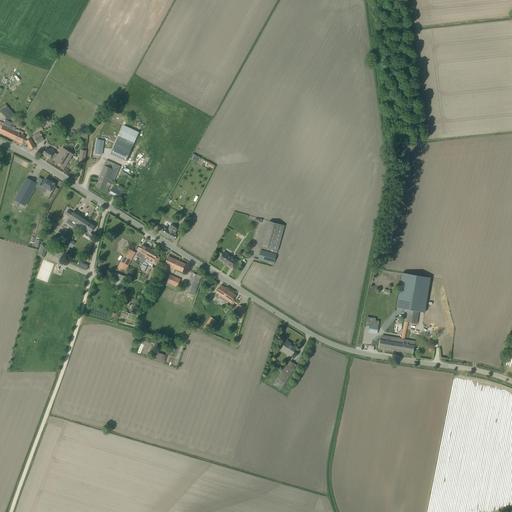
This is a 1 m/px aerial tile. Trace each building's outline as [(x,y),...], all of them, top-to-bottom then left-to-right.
[(16,79),(8,86),(10,89),(18,82),(16,79)] [(0,111),(8,120),(14,114),(5,104),(0,109),(0,111)] [(101,131),(111,138),(121,124),(110,117),(101,131)] [(0,133),(14,140),(17,132),(13,131),(15,128),(10,126),(10,127),(0,122),(0,133)] [(14,140),(21,143),(23,139),(24,136),(22,135),(23,132),(18,130),(17,132),(14,140)] [(37,144),(44,140),(39,132),(33,136),(37,144)] [(118,136),(110,154),(126,161),(134,143),(118,136)] [(97,140),(95,154),(102,155),(104,141),(97,140)] [(56,159),(54,160),(58,163),(61,164),(65,167),(67,163),(72,155),(65,150),(62,148),(58,155),(56,159)] [(141,148),(135,161),(139,163),(145,150),(141,148)] [(56,159),(58,155),(53,152),(49,150),(48,151),(46,149),(45,150),(43,154),(50,159),(51,156),(56,159)] [(107,191),(108,187),(110,184),(111,181),(113,181),(119,166),(106,161),(98,182),(96,187),(107,191)] [(132,176),(128,174),(122,171),(121,173),(131,179),(132,176)] [(37,183),(27,178),(15,200),(13,204),(17,206),(19,203),(25,205),(37,183)] [(45,179),(41,186),(47,189),(44,193),(50,196),(56,186),(55,185),(55,186),(54,185),(55,184),(51,182),(51,181),(52,181),(49,180),(49,181),(45,179)] [(113,187),(112,187),(109,192),(120,198),(123,193),(115,188),(115,187),(113,186),(113,187)] [(178,212),(189,217),(196,201),(185,196),(178,212)] [(87,220),(74,211),(72,213),(68,210),(65,214),(70,217),(66,222),(76,229),(76,228),(77,228),(77,227),(81,230),(87,220)] [(81,230),(94,239),(95,236),(91,233),(96,225),(87,220),(81,230)] [(269,221),(262,246),(277,251),(284,226),(269,221)] [(163,227),(160,233),(174,240),(174,241),(178,234),(175,233),(178,228),(171,224),(168,229),(163,227)] [(43,258),(47,246),(42,245),(38,256),(43,258)] [(140,267),(143,261),(144,262),(147,257),(146,256),(150,249),(142,245),(138,252),(142,254),(138,262),(142,264),(140,267)] [(132,259),(136,253),(129,249),(118,267),(126,272),(129,267),(128,266),(132,259)] [(140,267),(141,268),(140,270),(144,271),(148,264),(152,266),(155,261),(154,260),(158,253),(150,249),(146,256),(147,257),(144,262),(143,261),(140,267)] [(258,260),(274,264),(276,254),(260,250),(258,260)] [(226,265),(233,269),(239,261),(224,252),(219,259),(225,263),(227,264),(227,265),(227,264),(226,265)] [(164,264),(170,267),(169,270),(173,272),(175,269),(182,272),(185,264),(168,256),(164,264)] [(111,261),(109,267),(117,269),(119,263),(111,261)] [(151,284),(152,282),(151,281),(155,269),(151,268),(146,282),(150,284),(150,283),(151,284)] [(112,279),(113,279),(111,283),(120,286),(121,285),(123,286),(126,277),(115,272),(112,279)] [(402,273),(396,308),(408,310),(406,322),(416,323),(418,311),(425,312),(431,277),(402,273)] [(165,282),(177,287),(180,280),(169,274),(165,282)] [(191,281),(199,284),(201,276),(193,274),(191,281)] [(191,282),(187,294),(194,296),(198,285),(191,282)] [(236,295),(221,285),(216,293),(215,296),(218,298),(218,297),(227,303),(228,301),(231,303),(236,295)] [(207,331),(214,321),(210,318),(203,328),(207,331)] [(369,321),(368,326),(369,326),(368,332),(373,333),(373,329),(377,330),(378,321),(375,321),(374,322),(369,321)] [(379,347),(413,353),(414,344),(415,341),(403,339),(388,336),(388,340),(381,339),(379,347)] [(283,346),(281,350),(287,354),(291,356),(294,351),(297,347),(293,344),(286,340),(286,342),(283,346)] [(163,361),(166,352),(154,349),(151,358),(163,361)] [(281,390),(296,365),(288,360),(273,385),(281,390)]
